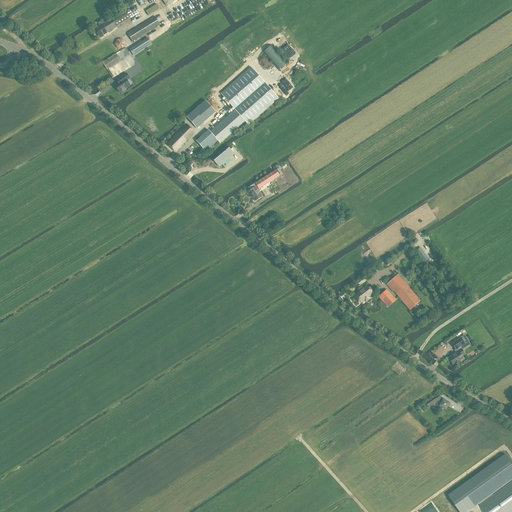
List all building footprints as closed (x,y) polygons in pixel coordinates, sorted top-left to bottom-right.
[(148,15),(159,9),(157,4),(146,11),(148,15)] [(100,26),(94,29),(100,38),(100,37),(101,38),(104,36),(103,35),(130,19),(125,10),(104,23),(102,21),(98,23),(100,26)] [(133,42),(160,25),(155,17),(127,34),(133,42)] [(118,48),(120,48),(123,48),(125,44),(122,39),(117,40),(115,44),(118,48)] [(147,39),(129,50),(132,55),(150,43),(147,39)] [(287,64),(271,45),(263,52),(279,71),(287,64)] [(120,61),(120,60),(116,54),(102,63),(107,70),(120,61)] [(234,109),(265,83),(251,68),(221,94),(234,109)] [(126,74),(118,80),(119,82),(119,83),(114,86),(119,93),(122,91),(123,92),(126,90),(125,89),(127,87),(126,85),(127,83),(128,82),(127,81),(130,79),(126,74)] [(265,84),(233,112),(210,132),(216,140),(216,139),(251,108),(271,90),(265,84)] [(205,100),(186,117),(196,128),(215,112),(205,100)] [(186,125),(167,144),(175,152),(195,133),(186,125)] [(210,132),(208,130),(196,141),(205,152),(218,141),(216,139),(216,140),(210,132)] [(234,154),(228,147),(225,149),(212,160),(219,167),(234,154)] [(254,201),(261,197),(255,187),(256,187),(254,184),(248,188),(250,191),(248,192),(254,201)] [(410,310),(420,301),(397,275),(386,284),(393,292),(393,291),(410,310)] [(368,296),(373,293),(366,285),(361,289),(361,290),(354,296),(360,303),(364,300),(365,301),(370,298),(368,296)] [(388,307),(396,301),(386,290),(379,296),(388,307)] [(461,337),(451,343),(455,350),(465,344),(469,341),(472,339),(469,335),(466,337),(465,335),(461,337)] [(460,355),(463,353),(461,349),(455,353),(454,354),(455,355),(453,356),(453,355),(448,358),(453,365),(454,364),(455,366),(460,362),(460,361),(463,359),(460,355)] [(446,410),(450,404),(444,400),(442,403),(439,402),(442,400),(440,396),(427,405),(429,409),(433,406),(441,410),(443,408),(446,410)] [(476,476),(448,496),(459,511),(467,511),(511,480),(511,463),(505,454),(476,476)] [(511,511),(511,481),(492,496),(504,511),(511,511)]
